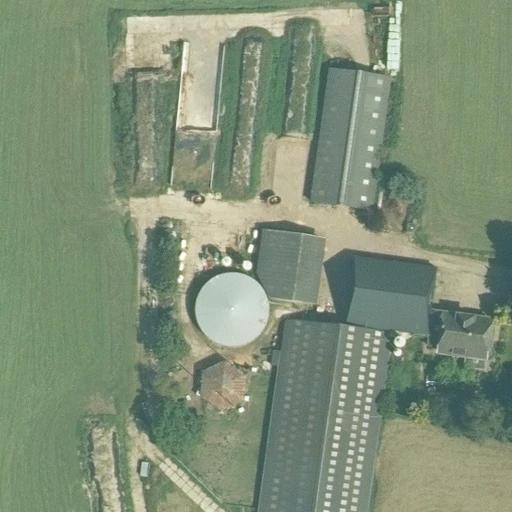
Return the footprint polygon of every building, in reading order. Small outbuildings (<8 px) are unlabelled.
[(361,29),(360,16),(324,17),(325,31),(361,29)] [(394,81),(406,80),(406,25),(394,25),(394,81)] [(246,105),(274,105),(275,37),(248,37),(246,105)] [(344,208),(370,212),(389,81),(358,76),(331,72),(311,204),(344,208)] [(217,147),(213,77),(196,77),(200,148),(217,147)] [(257,276),(269,301),(310,306),(319,239),(263,232),(257,276)] [(347,326),(430,337),(428,351),(437,352),(437,353),(466,357),(465,368),(485,370),(487,360),(485,359),(490,323),(430,315),(435,271),(356,260),(347,326)] [(205,315),(206,322),(208,328),(214,335),(221,340),(228,343),(235,344),(244,342),(252,339),(259,333),(263,327),(265,321),(266,317),(266,310),(264,303),(260,295),(255,289),(247,286),(240,284),(232,284),(225,286),(218,290),(212,295),(209,300),(206,308),(205,315)] [(286,321),(258,511),(365,511),(378,419),(390,335),(333,327),(286,321)] [(200,398),(220,412),(243,401),(244,377),(224,363),(202,373),(200,398)]
